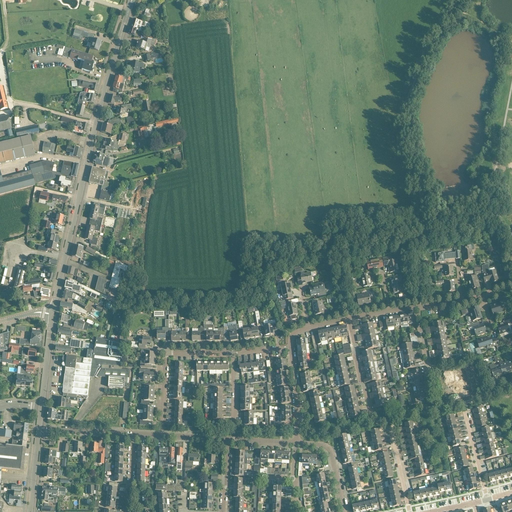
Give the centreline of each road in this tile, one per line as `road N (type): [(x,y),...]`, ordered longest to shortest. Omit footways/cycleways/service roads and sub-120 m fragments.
road 1 (tertiary): [(52,314),(130,5)]
road 2 (residential): [(160,436),(166,355),(232,353)]
